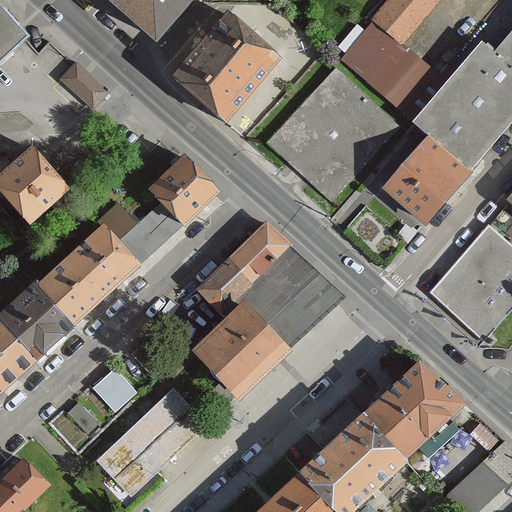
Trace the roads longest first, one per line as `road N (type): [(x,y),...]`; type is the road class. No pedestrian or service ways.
road 1 (residential): [(261,194),(0,428)]
road 2 (residential): [(388,302),(165,511)]
road 3 (residential): [(261,194),(56,0)]
road 4 (residential): [(511,165),(388,302)]
road 5 (residential): [(388,302),(261,194)]
road 6 (residential): [(511,406),(388,302)]
